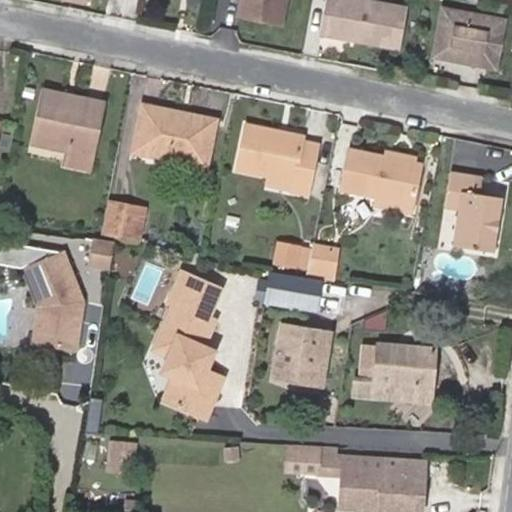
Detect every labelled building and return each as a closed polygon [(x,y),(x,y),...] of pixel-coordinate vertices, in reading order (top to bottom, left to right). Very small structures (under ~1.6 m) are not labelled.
[(241,0),(238,17),(276,25),(279,8),(287,9),(289,0),(241,0)] [(403,4),(381,0),(324,0),(318,32),(344,36),(346,33),(353,34),(353,38),(395,46),(403,4)] [(279,8),(276,25),(284,27),(287,9),(279,8)] [(506,22),(452,11),(443,57),(486,66),(492,36),(503,38),(506,22)] [(492,36),(486,66),(502,69),(511,23),(506,22),(503,38),(492,36)] [(34,142),(67,149),(91,154),(102,101),(88,99),(87,101),(44,93),(34,142)] [(208,157),(216,119),(144,104),(134,152),(170,159),(173,149),(208,157)] [(237,167),(270,175),(294,180),(291,191),(308,194),(320,144),(302,140),(303,135),(247,123),(237,167)] [(385,156),(412,163),(414,154),(387,148),(385,156)] [(91,154),(67,149),(64,164),(88,168),(91,154)] [(173,149),(170,159),(206,167),(208,157),(173,149)] [(375,195),(412,203),(421,165),(412,163),(385,156),(351,149),(342,188),(375,195)] [(450,171),(447,188),(463,191),(460,209),(454,244),(493,250),(502,197),(479,194),(482,177),(450,171)] [(294,180),(270,175),(267,185),(291,191),(294,180)] [(463,191),(447,188),(444,207),(460,209),(463,191)] [(412,203),(375,195),(373,205),(410,214),(412,203)] [(107,200),(101,231),(138,238),(144,207),(107,200)] [(86,264),(106,267),(110,244),(110,242),(90,239),(86,264)] [(276,262),(308,267),(312,246),(280,241),(276,262)] [(0,243),(0,268),(21,272),(38,311),(32,346),(74,352),(82,304),(59,255),(0,243)] [(312,246),(308,267),(334,271),(335,263),(329,262),(332,249),(312,246)] [(329,262),(335,263),(338,250),(332,249),(329,262)] [(334,271),(308,267),(307,272),(333,276),(334,271)] [(216,289),(180,273),(168,299),(173,301),(160,331),(175,338),(171,346),(166,358),(173,375),(162,399),(204,418),(225,370),(208,362),(212,353),(206,338),(202,337),(210,319),(204,317),(216,289)] [(265,303),(315,311),(319,289),(269,281),(265,303)] [(271,377),(318,386),(328,333),(281,325),(271,377)] [(175,338),(160,331),(156,339),(171,346),(175,338)] [(216,343),(206,338),(212,353),(216,343)] [(353,377),(353,395),(429,399),(433,348),(364,344),(362,378),(353,377)] [(173,375),(166,358),(161,370),(173,375)] [(112,471),(122,472),(123,441),(113,440),(112,471)] [(334,446),(292,444),(291,472),(319,473),(320,454),(334,455),(334,446)] [(342,466),(343,455),(334,455),(320,454),(319,473),(346,475),(342,466)] [(422,511),(425,459),(343,455),(342,466),(346,475),(344,507),(422,511)]
